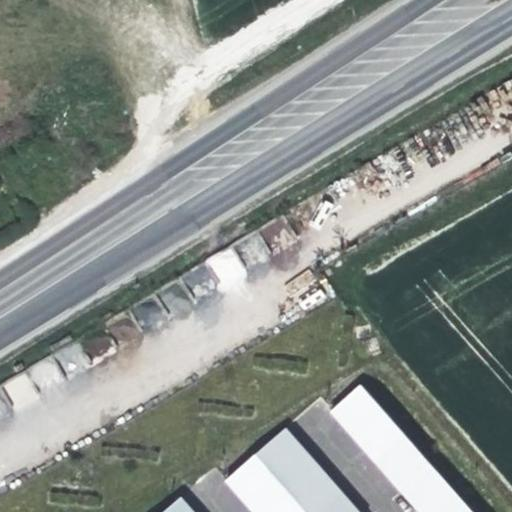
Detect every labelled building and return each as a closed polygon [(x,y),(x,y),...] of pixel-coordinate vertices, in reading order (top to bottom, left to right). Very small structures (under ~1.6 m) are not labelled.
[(263,230),(274,251),(292,242),(282,221),(263,230)] [(209,257),(221,285),(246,274),(233,246),(209,257)] [(91,363),(115,354),(108,333),(83,342),(91,363)] [(3,383),(16,411),(39,400),(26,372),(3,383)] [(425,511),(470,511),(358,385),(332,408),(425,511)] [(355,511),(284,431),(229,479),(257,511),(355,511)]
